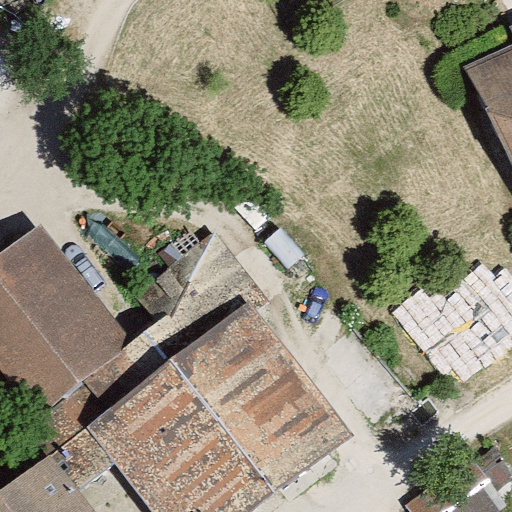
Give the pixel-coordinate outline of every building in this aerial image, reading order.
[(511,59),(476,77),(511,150),(511,59)] [(0,263),(0,441),(37,413),(49,432),(140,353),(43,230),(0,263)] [(175,265),(190,287),(233,257),(219,236),(175,265)] [(258,315),(5,511),(109,511),(103,504),(120,490),(137,511),(286,511),(365,451),(258,315)] [(427,491),(432,511),(495,511),(486,476),(427,491)]
